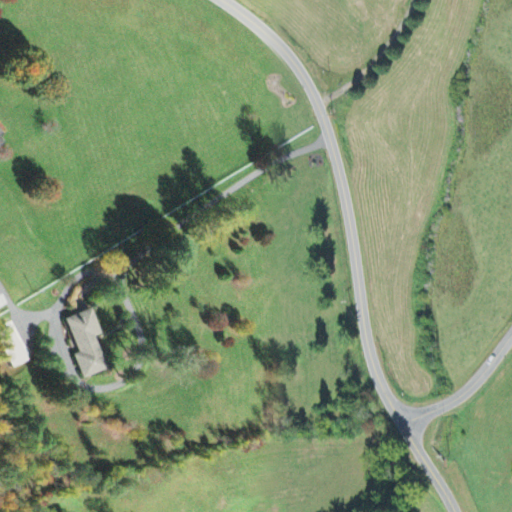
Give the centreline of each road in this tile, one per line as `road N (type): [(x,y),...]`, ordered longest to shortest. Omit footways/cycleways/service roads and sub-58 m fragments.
road 1 (residential): [(223,0),(300,62),(332,138),(373,354),(399,421),(454,511)]
road 2 (residential): [(399,421),(445,407),(511,326)]
